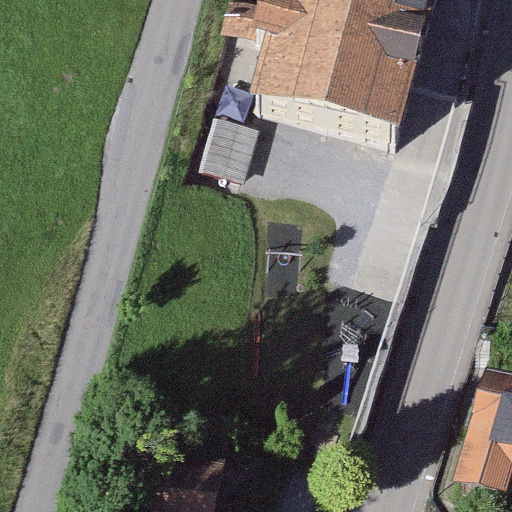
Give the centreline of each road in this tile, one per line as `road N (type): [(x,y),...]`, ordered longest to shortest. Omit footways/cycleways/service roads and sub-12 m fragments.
road 1 (tertiary): [(42,511),(183,0)]
road 2 (tertiary): [(511,81),(386,511)]
